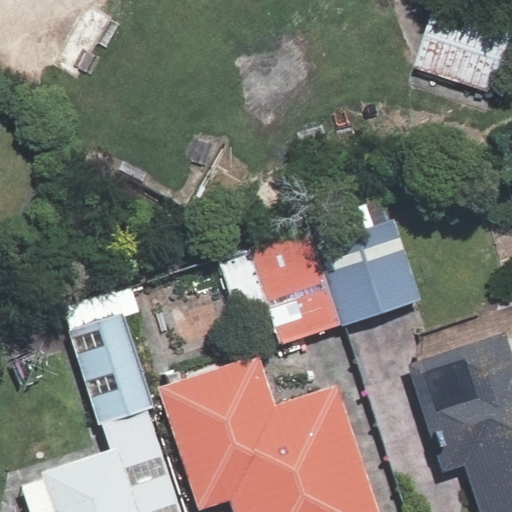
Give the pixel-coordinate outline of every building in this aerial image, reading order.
[(436,0),(414,64),(496,93),(511,47),(511,21),(452,0),(436,0)] [(511,171),(501,175),(511,211),(511,171)] [(239,339),(147,369),(191,504),(222,494),(227,511),(367,511),(322,373),(271,389),(255,340),(408,291),(379,201),(213,255),(239,339)] [(187,511),(123,307),(137,303),(128,274),(59,296),(105,443),(15,471),(28,511),(187,511)] [(501,320),(397,351),(430,461),(463,451),(480,511),(511,511),(511,356),(501,320)]
